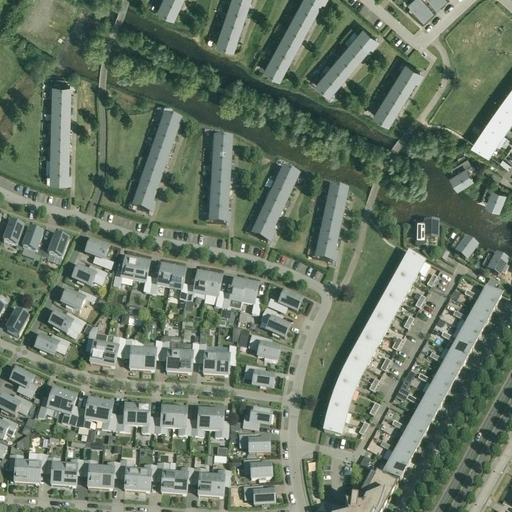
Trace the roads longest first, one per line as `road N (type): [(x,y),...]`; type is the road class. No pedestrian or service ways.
road 1 (residential): [(292,449),(359,457),(463,266)]
road 2 (residential): [(293,400),(92,378),(19,352)]
road 3 (residential): [(327,297),(264,265),(88,221)]
road 4 (residential): [(511,308),(399,511)]
road 5 (tertiary): [(511,377),(437,511)]
road 6 (residential): [(88,221),(19,352)]
road 7 (residential): [(468,0),(419,45),(367,0)]
road 8 (tertiary): [(452,511),(511,404)]
